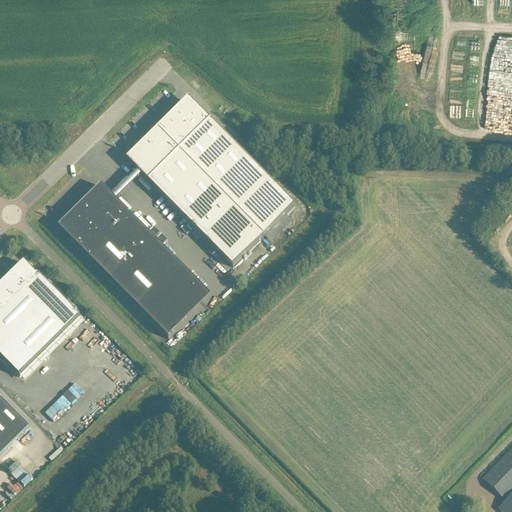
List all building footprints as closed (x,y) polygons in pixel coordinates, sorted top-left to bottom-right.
[(264,239),(295,208),(271,183),(269,184),(234,148),(235,147),(198,110),(198,109),(197,108),(195,109),(189,103),(183,109),(182,108),(161,128),(163,129),(159,132),(264,239)] [(159,132),(156,136),(155,134),(135,154),(136,156),(130,162),(136,168),(135,170),(136,171),(233,269),(264,239),(159,132)] [(101,187),(65,223),(67,224),(61,229),(71,239),(70,241),(157,329),(200,287),(101,187)] [(80,319),(37,276),(36,277),(24,264),(9,279),(10,280),(4,285),(3,284),(0,287),(0,358),(20,378),(80,319)] [(78,398),(99,379),(90,370),(70,389),(78,398)] [(0,459),(30,430),(1,401),(0,399),(0,459)] [(491,488),(505,502),(498,509),(501,511),(511,511),(511,450),(483,480),(491,488)]
